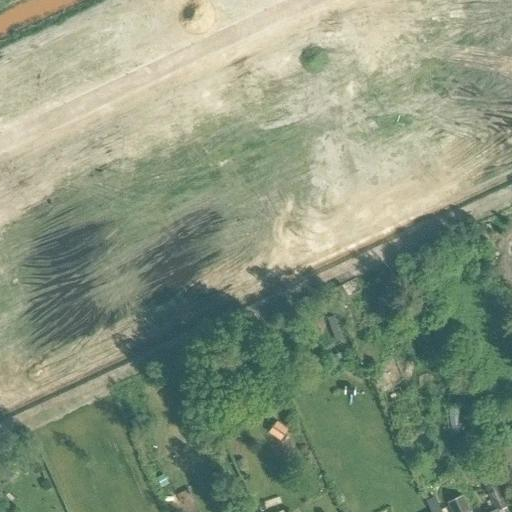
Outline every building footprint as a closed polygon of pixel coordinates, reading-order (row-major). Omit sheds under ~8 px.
[(511,0),(493,0),(503,22),(511,18),(511,0)] [(470,32),(459,38),(444,6),(418,18),(438,60),(463,48),(465,53),(477,47),(470,32)] [(265,76),(264,77),(285,122),(318,107),(297,61),(295,62),(296,63),(266,78),(265,76)] [(264,434),(276,443),(285,431),(274,422),(264,434)] [(511,448),(509,441),(494,447),(510,484),(511,483),(511,448)] [(470,511),(462,495),(448,502),(452,511),(470,511)]
